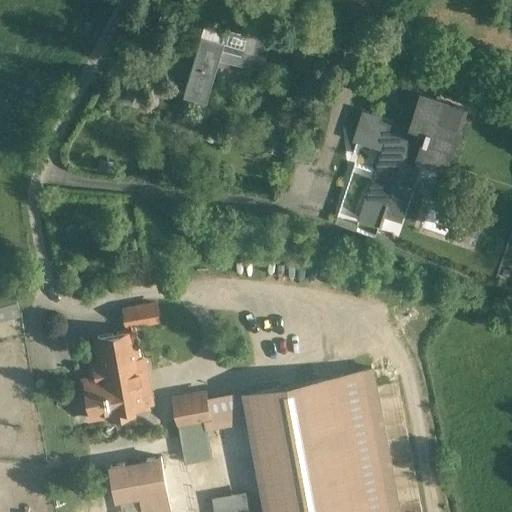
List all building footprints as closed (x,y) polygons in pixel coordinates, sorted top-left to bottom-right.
[(248,35),(221,27),(219,37),(202,32),(200,38),(186,86),(208,93),(219,58),(259,67),(264,42),(279,45),(284,25),(270,22),(272,16),(252,11),(248,35)] [(323,37),(308,32),(304,47),(318,51),(323,37)] [(346,46),(337,72),(361,80),(370,54),(346,46)] [(167,66),(144,59),(140,72),(163,79),(167,66)] [(368,112),(360,136),(385,144),(362,213),(384,221),(387,211),(403,216),(411,193),(398,189),(410,153),(443,164),(462,107),(434,98),(432,104),(419,99),(410,126),(368,112)] [(15,285),(0,288),(0,318),(22,313),(15,285)] [(156,303),(125,308),(128,324),(158,319),(156,303)] [(133,329),(97,336),(102,365),(94,366),(96,378),(85,380),(89,403),(86,403),(88,418),(103,415),(102,411),(113,409),(114,418),(129,415),(128,407),(152,403),(143,356),(138,357),(133,329)] [(397,511),(371,368),(334,375),(330,375),(355,511),(397,511)] [(355,511),(330,375),(245,391),(250,419),(267,511),(355,511)] [(245,391),(206,398),(209,418),(204,419),(206,427),(250,419),(245,391)] [(205,392),(175,397),(179,423),(204,419),(209,418),(206,398),(205,392)] [(204,419),(179,423),(187,463),(211,459),(206,427),(204,419)] [(161,456),(110,465),(116,499),(140,495),(167,490),(161,456)] [(170,511),(167,490),(140,495),(143,511),(170,511)] [(246,495),(213,500),(214,511),(226,511),(248,508),(246,495)]
